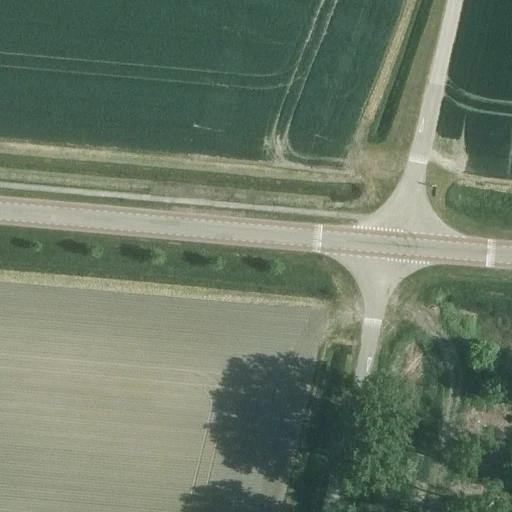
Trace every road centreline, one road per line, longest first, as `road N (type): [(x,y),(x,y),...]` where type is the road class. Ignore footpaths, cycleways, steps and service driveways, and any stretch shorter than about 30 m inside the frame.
road 1 (secondary): [(393,243),(0,206)]
road 2 (unclassified): [(328,511),(393,243)]
road 3 (unclassified): [(393,243),(449,0)]
